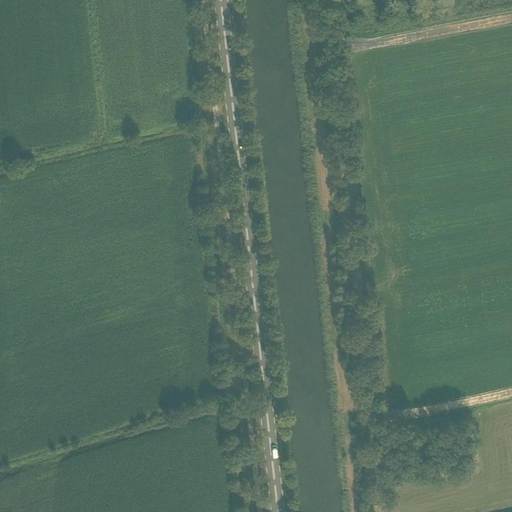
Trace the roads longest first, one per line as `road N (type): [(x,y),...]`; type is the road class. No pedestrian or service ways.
road 1 (unclassified): [(385,511),(328,0)]
road 2 (primary): [(276,511),(220,0)]
